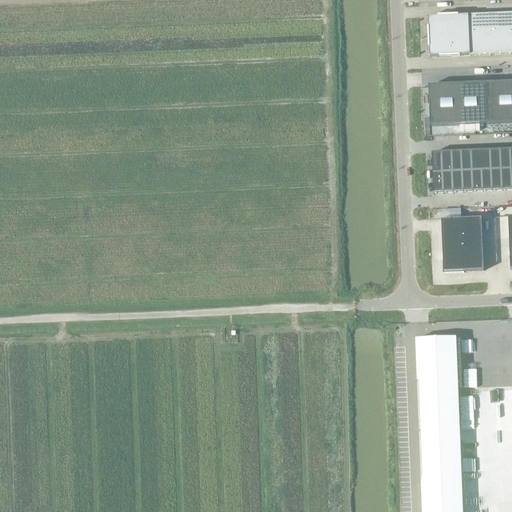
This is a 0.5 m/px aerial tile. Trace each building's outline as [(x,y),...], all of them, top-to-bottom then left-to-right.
[(511,54),(511,14),(429,18),(431,58),(511,54)] [(511,83),(429,87),(431,127),(488,124),(511,123),(511,83)] [(511,150),(432,153),(434,194),(511,190),(511,150)] [(482,219),(441,221),(444,273),(484,271),(482,219)] [(457,338),(416,339),(419,415),(422,483),(422,511),(463,511),(459,390),(457,338)]
